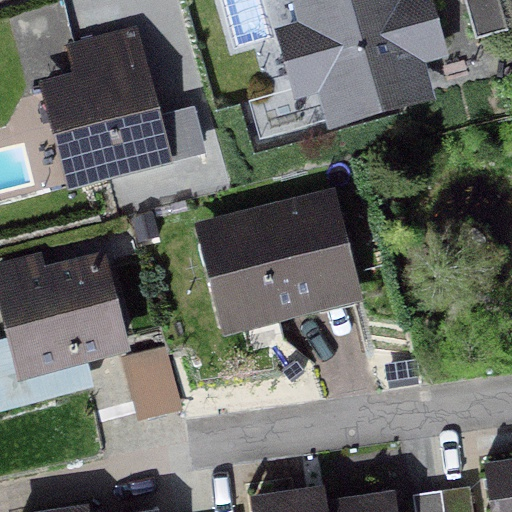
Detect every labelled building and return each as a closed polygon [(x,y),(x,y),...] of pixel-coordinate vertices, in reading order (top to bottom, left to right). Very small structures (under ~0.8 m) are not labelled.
[(290,0),(297,26),(275,32),(293,103),(317,97),(329,135),(436,105),(427,69),(450,63),(431,0),(290,0)] [(511,24),(505,0),(465,0),(476,39),(511,29),(511,24)] [(74,77),(37,87),(66,199),(172,172),(136,30),(66,47),(74,77)] [(335,193),(196,228),(224,340),(363,305),(335,193)] [(41,256),(0,266),(0,319),(18,389),(132,360),(106,257),(45,273),(41,256)] [(511,511),(511,463),(490,466),(495,511),(511,511)] [(471,511),(469,491),(439,495),(441,511),(471,511)] [(324,511),(324,506),(322,493),(253,502),(254,511),(324,511)] [(441,511),(439,495),(412,499),(414,511),(441,511)] [(324,506),(324,511),(390,511),(389,497),(324,506)]
